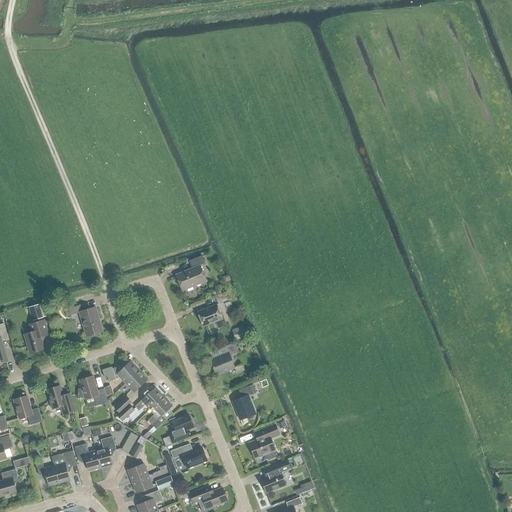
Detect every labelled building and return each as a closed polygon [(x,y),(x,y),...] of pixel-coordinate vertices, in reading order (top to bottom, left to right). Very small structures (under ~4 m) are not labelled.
[(189,261),(191,268),(176,275),(182,291),(206,281),(199,265),(205,263),(202,256),(189,261)] [(214,296),(218,304),(231,299),(227,291),(214,296)] [(28,307),(32,321),(46,316),(42,303),(28,307)] [(78,313),(86,337),(102,332),(95,307),(85,310),(83,304),(64,310),(66,316),(78,313)] [(197,312),(203,327),(222,319),(216,305),(197,312)] [(48,334),(44,320),(29,324),(31,332),(24,334),(29,354),(44,349),(40,337),(48,334)] [(231,330),(235,341),(247,337),(243,326),(231,330)] [(224,355),(210,361),(215,375),(234,367),(229,355),(239,352),(235,342),(221,348),(224,355)] [(119,378),(125,383),(138,370),(130,361),(121,369),(119,367),(112,369),(111,367),(102,370),(104,378),(107,377),(108,381),(119,378)] [(138,370),(125,383),(133,392),(147,379),(138,370)] [(77,399),(78,399),(78,398),(84,398),(85,399),(93,397),(96,406),(104,403),(108,402),(104,389),(97,391),(92,376),(79,380),(81,388),(78,389),(77,389),(77,399)] [(241,397),(232,401),(239,420),(255,414),(248,396),(256,393),(252,385),(238,390),(241,397)] [(60,386),(46,390),(52,409),(60,406),(63,415),(75,411),(69,393),(62,395),(60,386)] [(106,396),(113,394),(110,386),(104,388),(106,396)] [(145,405),(149,410),(163,397),(155,388),(135,407),(138,411),(145,405)] [(13,400),(19,419),(27,416),(30,425),(42,421),(38,408),(31,410),(26,396),(13,400)] [(114,408),(119,413),(129,404),(131,402),(125,397),(114,408)] [(163,397),(149,410),(154,415),(148,420),(156,429),(166,420),(162,415),(171,406),(163,397)] [(129,404),(119,413),(117,415),(122,421),(134,410),(129,404)] [(176,434),(169,437),(172,444),(184,439),(189,437),(186,430),(193,427),(188,415),(177,419),(176,417),(169,420),(173,429),(174,428),(176,434)] [(255,459),(263,455),(265,460),(267,461),(276,457),(276,456),(274,451),(275,451),(270,438),(279,435),(275,424),(253,433),(256,440),(248,443),(255,459)] [(131,432),(127,439),(134,443),(138,436),(131,432)] [(12,447),(8,435),(0,438),(0,460),(6,458),(3,450),(12,447)] [(103,448),(95,450),(100,468),(112,464),(109,452),(116,450),(112,437),(100,440),(103,448)] [(30,453),(39,450),(37,443),(28,445),(30,453)] [(129,455),(136,459),(143,447),(136,443),(129,455)] [(100,468),(95,450),(88,452),(86,444),(74,447),(78,460),(85,459),(88,471),(100,468)] [(201,447),(192,451),(189,444),(170,451),(173,459),(181,455),(187,469),(206,461),(201,447)] [(66,468),(76,465),(72,451),(51,457),(54,465),(59,483),(70,480),(66,468)] [(166,463),(172,461),(169,454),(163,456),(166,463)] [(265,477),(260,479),(266,493),(285,485),(280,472),(290,468),(287,460),(262,470),(265,477)] [(59,483),(54,465),(43,468),(42,462),(35,464),(38,475),(45,474),(48,486),(59,483)] [(127,470),(131,482),(148,475),(144,464),(127,470)] [(174,468),(169,470),(171,477),(177,475),(174,468)] [(15,469),(1,473),(3,481),(0,481),(0,496),(16,492),(13,483),(18,482),(15,469)] [(148,475),(131,482),(135,493),(152,486),(148,475)] [(156,483),(159,490),(174,485),(171,477),(156,483)] [(210,485),(204,488),(189,494),(190,496),(193,503),(203,499),(207,511),(215,508),(214,505),(227,500),(222,488),(213,492),(210,485)] [(180,499),(190,496),(189,494),(187,490),(178,494),(180,499)] [(148,501),(136,505),(138,511),(152,511),(157,510),(162,508),(159,501),(162,500),(158,491),(146,495),(148,501)] [(295,511),(293,507),(302,504),(299,497),(286,503),(288,509),(279,511),(295,511)]
